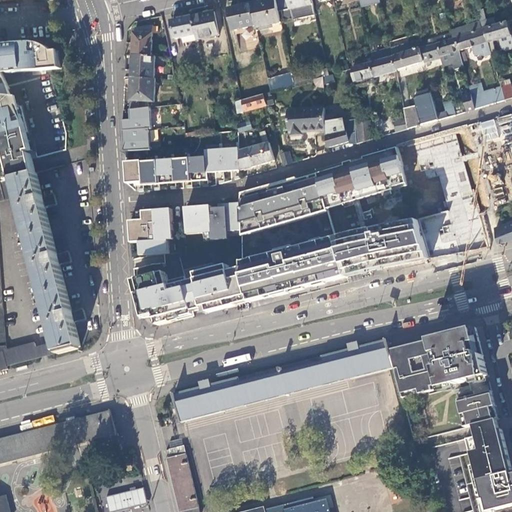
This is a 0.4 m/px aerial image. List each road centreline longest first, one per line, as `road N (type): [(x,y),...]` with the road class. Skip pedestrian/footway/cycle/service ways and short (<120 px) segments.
road 1 (residential): [(511,108),(214,195),(117,203)]
road 2 (primary): [(511,261),(129,359)]
road 3 (primary): [(134,384),(488,292)]
road 4 (tertiary): [(102,16),(117,203)]
road 5 (tertiary): [(117,203),(129,359)]
road 6 (primary): [(0,421),(134,384)]
road 7 (primary): [(129,359),(0,391)]
road 8 (residential): [(134,384),(166,511)]
road 9 (unknown): [(21,20),(49,146)]
